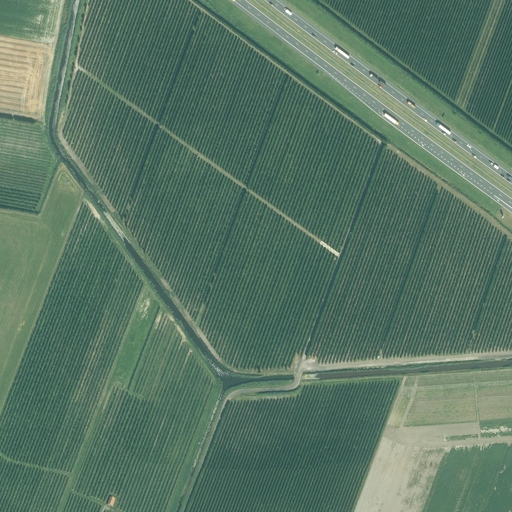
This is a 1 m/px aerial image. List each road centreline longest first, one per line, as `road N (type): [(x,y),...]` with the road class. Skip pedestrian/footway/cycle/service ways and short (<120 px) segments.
road 1 (unclassified): [(185,511),(226,401),(297,384),(382,142)]
road 2 (motorway): [(238,0),(494,190)]
road 3 (motorway): [(511,181),(268,0)]
